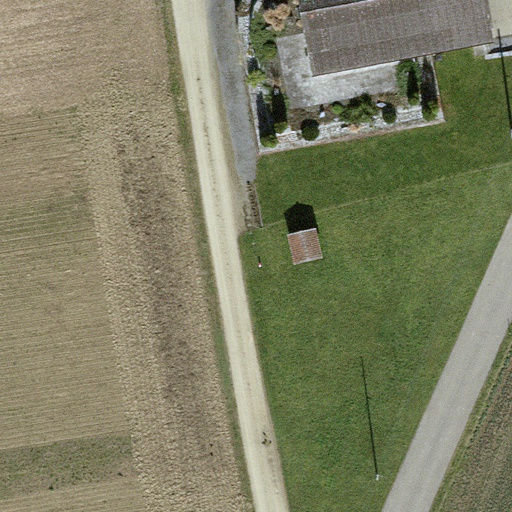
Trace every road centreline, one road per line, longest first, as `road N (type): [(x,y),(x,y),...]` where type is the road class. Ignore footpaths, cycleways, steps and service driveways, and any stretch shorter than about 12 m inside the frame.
road 1 (track): [(185,0),(277,511)]
road 2 (track): [(410,511),(511,274)]
